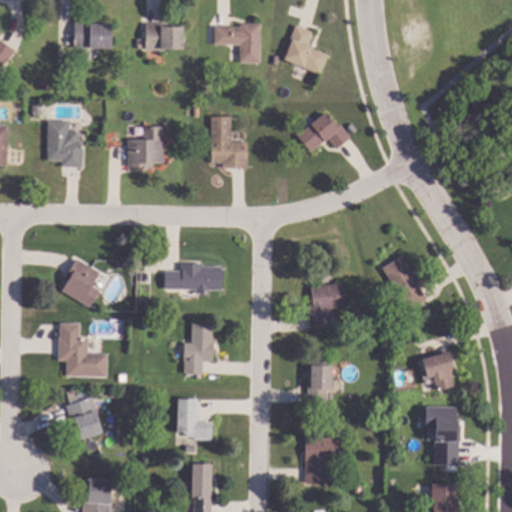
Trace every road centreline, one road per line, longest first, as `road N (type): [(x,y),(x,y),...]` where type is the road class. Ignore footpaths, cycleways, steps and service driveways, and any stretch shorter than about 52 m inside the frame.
road 1 (residential): [(511,461),(495,317),(394,126),(368,0)]
road 2 (residential): [(410,165),(334,206),(261,222),(0,217)]
road 3 (residential): [(261,222),(254,511)]
road 4 (residential): [(11,218),(8,451),(20,476)]
